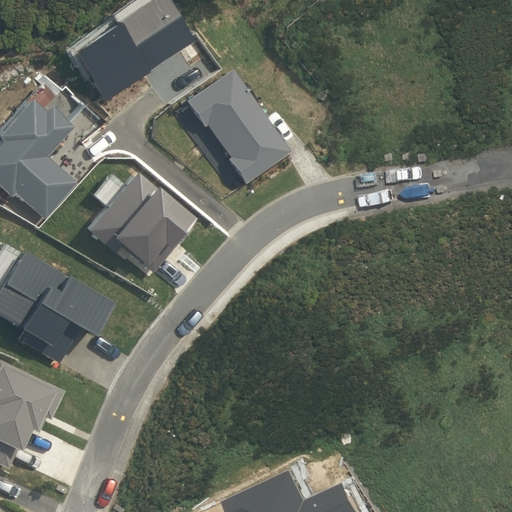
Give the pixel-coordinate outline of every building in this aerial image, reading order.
[(187,36),(159,0),(129,0),(63,47),(98,96),(187,36)] [(241,182),(286,150),(224,66),(180,99),(199,124),(201,123),(225,155),(223,157),(241,182)] [(0,113),(0,190),(5,194),(8,191),(40,218),(72,181),(41,154),(68,125),(40,100),(33,107),(19,93),(0,113)] [(126,157),(68,228),(107,260),(114,251),(152,283),(204,220),(126,157)] [(0,325),(13,332),(8,340),(54,367),(73,334),(87,342),(112,299),(10,241),(0,258),(0,325)] [(49,420),(62,390),(0,360),(0,467),(8,471),(14,453),(19,455),(26,442),(20,439),(23,435),(29,438),(32,431),(36,432),(41,416),(49,420)]
